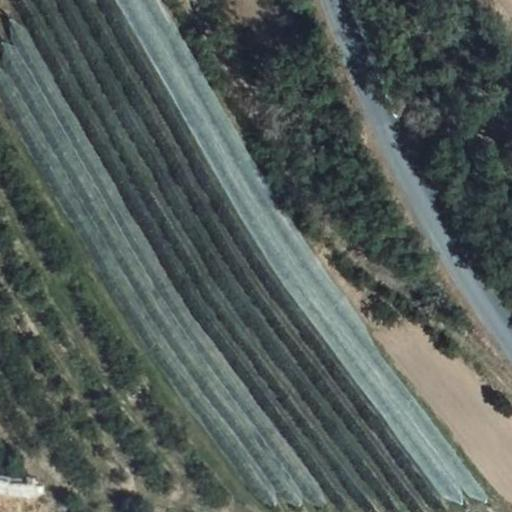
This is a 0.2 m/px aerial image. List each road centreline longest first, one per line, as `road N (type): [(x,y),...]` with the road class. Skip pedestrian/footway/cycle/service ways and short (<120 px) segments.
road 1 (track): [(511,382),(411,286),(307,204),(197,0)]
road 2 (tertiary): [(511,337),(400,160),(338,0)]
